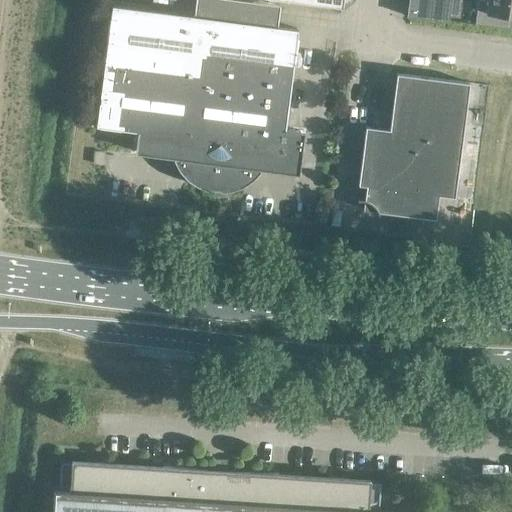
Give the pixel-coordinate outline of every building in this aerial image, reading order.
[(449,0),(408,0),(407,16),(408,16),(447,21),(447,19),(447,18),(449,0)] [(511,0),(482,0),(478,1),(474,25),(505,29),(507,16),(511,16),(511,0)] [(134,152),(173,157),(172,159),(177,169),(185,177),(189,180),(192,183),(196,185),(200,187),(204,188),(208,189),(213,190),(217,190),(222,190),(226,190),(230,189),(235,188),(239,186),(243,184),(246,182),(251,179),(258,171),(259,168),(298,174),(303,131),(284,128),(297,29),(111,5),(95,125),(137,131),(134,152)] [(396,73),(389,129),(365,126),(357,184),(365,185),(363,198),(362,198),(360,198),(358,198),(356,198),(356,199),(360,199),(363,199),(362,209),(376,211),(376,212),(377,214),(378,214),(378,212),(378,211),(435,218),(438,195),(454,197),(469,82),(396,73)] [(54,490),(52,511),(390,511),(378,511),(378,510),(367,509),(367,505),(378,506),(380,482),(368,481),(369,479),(226,470),(227,459),(215,458),(214,469),(72,460),(71,462),(60,461),(59,485),(70,486),(70,490),(58,489),(58,491),(54,490)]
